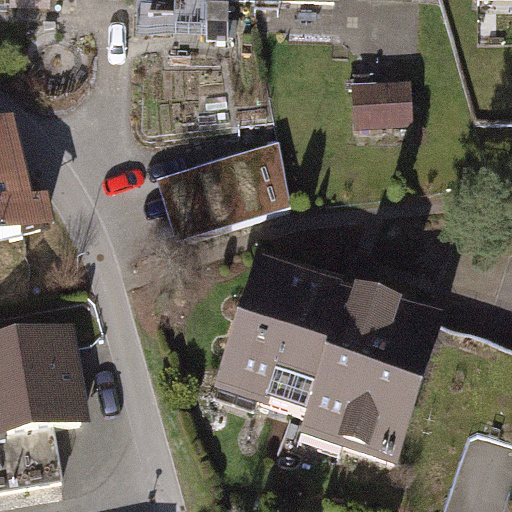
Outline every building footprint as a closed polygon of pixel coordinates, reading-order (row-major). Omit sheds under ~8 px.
[(341,0),(230,0),(230,7),(341,12),(341,0)] [(413,87),(354,88),(356,135),(414,133),(413,87)] [(15,120),(0,123),(0,241),(54,229),(46,198),(35,201),(15,120)] [(278,146),(159,184),(177,245),(291,209),(278,146)] [(354,285),(264,256),(219,392),(309,422),(303,441),(401,473),(453,318),(354,285)] [(73,332),(0,344),(0,438),(54,431),(89,424),(73,332)] [(54,431),(0,438),(0,494),(62,484),(54,431)]
